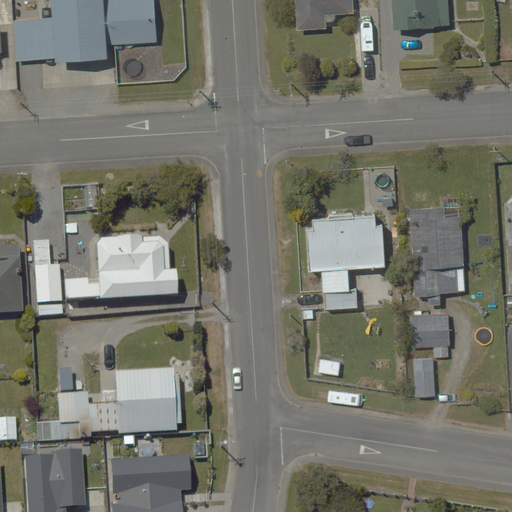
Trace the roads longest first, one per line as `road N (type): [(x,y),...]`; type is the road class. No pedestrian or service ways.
road 1 (residential): [(241,129),(258,425)]
road 2 (residential): [(241,129),(511,112)]
road 3 (residential): [(258,425),(511,462)]
road 4 (residential): [(0,144),(241,129)]
road 5 (residential): [(231,0),(241,129)]
